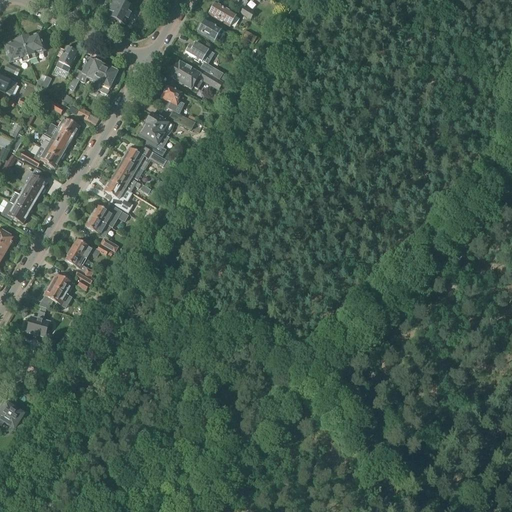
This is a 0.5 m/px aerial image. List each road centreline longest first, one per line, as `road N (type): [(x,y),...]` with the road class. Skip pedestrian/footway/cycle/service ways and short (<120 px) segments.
road 1 (track): [(1,511),(69,395),(69,382),(314,0)]
road 2 (track): [(511,57),(483,154),(180,511)]
road 3 (track): [(43,377),(80,385),(225,332),(273,340),(308,365),(392,480),(441,511)]
road 4 (residential): [(0,313),(147,61)]
road 5 (track): [(170,227),(232,453)]
road 6 (residential): [(147,61),(20,0)]
